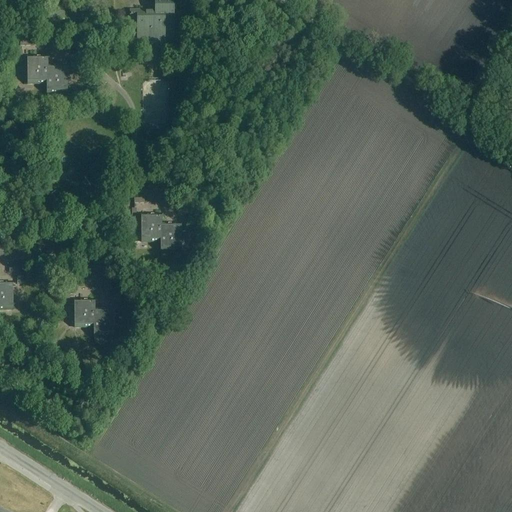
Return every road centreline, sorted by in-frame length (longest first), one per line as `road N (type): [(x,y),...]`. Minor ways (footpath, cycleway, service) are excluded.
road 1 (track): [(511,58),(225,511)]
road 2 (tertiary): [(0,445),(103,511)]
